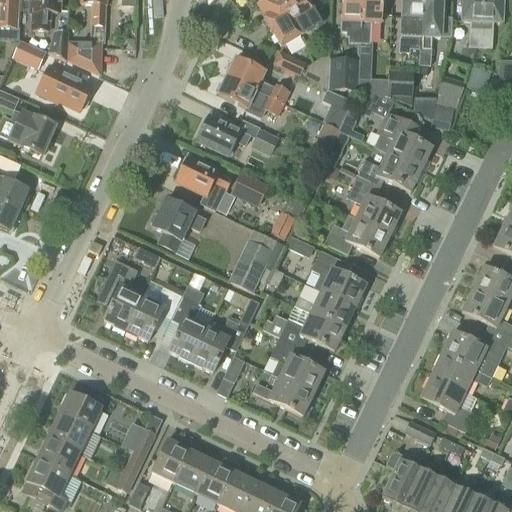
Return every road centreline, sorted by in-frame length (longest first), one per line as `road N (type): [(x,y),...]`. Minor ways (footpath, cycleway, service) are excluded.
road 1 (residential): [(332,484),(511,124)]
road 2 (residential): [(34,339),(188,0)]
road 3 (residential): [(34,339),(332,484)]
